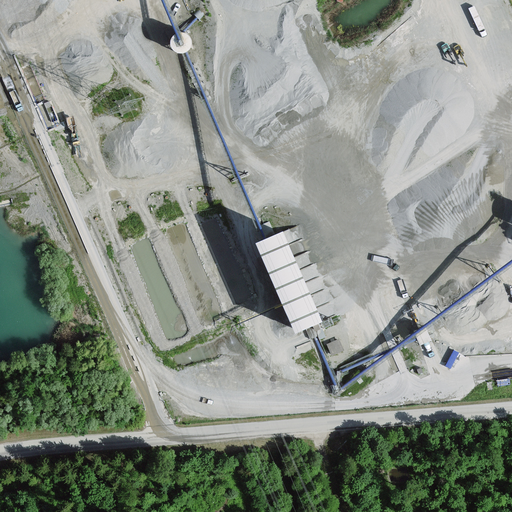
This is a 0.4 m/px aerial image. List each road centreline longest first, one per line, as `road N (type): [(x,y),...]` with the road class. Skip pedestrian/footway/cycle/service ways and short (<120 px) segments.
road 1 (track): [(511,360),(402,398),(232,407),(176,399),(145,372),(0,44)]
road 2 (unclassified): [(511,406),(0,452)]
